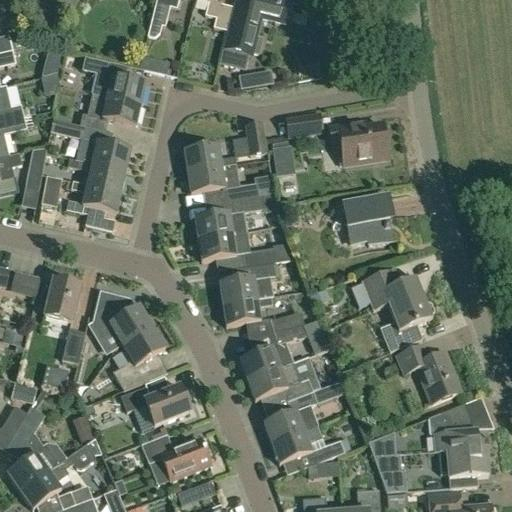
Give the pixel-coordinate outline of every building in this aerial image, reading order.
[(187,0),(195,2),(195,0),(156,0),(147,40),(154,42),(159,37),(161,29),(165,30),(169,10),(176,12),(179,0),(187,0)] [(226,34),(232,10),(221,7),(222,0),(195,0),(195,2),(208,5),(205,19),(215,21),(213,31),(226,34)] [(236,1),(220,66),(244,72),(247,58),(251,59),(252,56),(258,57),(262,42),(256,40),(260,21),(287,27),(292,5),(298,6),(299,0),(252,0),(251,5),(236,1)] [(0,56),(12,53),(8,38),(0,39),(0,56)] [(12,53),(0,56),(0,70),(15,67),(12,53)] [(97,77),(92,97),(140,108),(145,87),(123,82),(126,71),(110,67),(107,79),(97,77)] [(254,78),(256,90),(272,88),(270,76),(254,78)] [(140,108),(92,97),(87,118),(82,117),(79,129),(104,135),(107,124),(135,130),(140,108)] [(0,126),(23,120),(20,109),(0,113),(0,126)] [(0,160),(8,159),(3,138),(38,129),(35,118),(23,120),(0,126),(0,160)] [(288,140),(321,135),(319,119),(286,124),(288,140)] [(125,174),(130,153),(109,148),(112,137),(53,123),(50,136),(80,143),(75,163),(125,174)] [(249,160),(268,157),(262,126),(244,129),(249,160)] [(343,169),(387,162),(381,128),(355,132),(354,128),(329,131),(331,149),(340,148),(343,169)] [(186,176),(235,169),(234,160),(220,163),(217,149),(183,154),(186,176)] [(31,154),(25,191),(38,193),(46,151),(31,154)] [(18,157),(8,159),(0,160),(0,183),(13,181),(11,172),(21,169),(18,157)] [(89,175),(86,188),(120,196),(125,174),(75,163),(69,162),(67,170),(89,175)] [(258,199),(256,187),(239,190),(235,169),(186,176),(190,198),(229,192),(230,204),(258,199)] [(56,211),(61,183),(46,180),(41,208),(56,211)] [(116,217),(120,196),(86,188),(72,184),(70,193),(84,196),(81,210),(83,210),(81,217),(98,221),(99,214),(116,217)] [(262,199),(258,199),(230,204),(232,217),(229,218),(228,216),(194,221),(197,243),(246,236),(243,216),(264,212),(262,199)] [(385,216),(390,215),(387,200),(343,208),(350,248),(367,245),(368,248),(390,244),(385,216)] [(243,271),(255,269),(275,266),(273,252),(249,256),(246,236),(197,243),(201,265),(235,260),(235,258),(241,258),(243,271)] [(296,265),(289,247),(275,252),(281,270),(296,265)] [(269,281),(277,280),(275,266),(255,269),(257,280),(218,286),(222,308),(271,301),(273,300),(269,281)] [(0,289),(4,291),(8,273),(0,271),(0,289)] [(426,308),(415,282),(400,288),(394,272),(361,285),(372,314),(387,309),(398,336),(432,323),(430,319),(432,319),(433,316),(430,309),(427,307),(426,308)] [(71,327),(80,290),(52,283),(44,320),(71,327)] [(113,335),(121,349),(151,331),(138,310),(119,322),(112,310),(115,298),(99,295),(92,326),(101,341),(113,335)] [(279,301),(282,317),(310,311),(306,295),(279,301)] [(271,301),(222,308),(225,330),(260,325),(258,311),(272,309),(271,301)] [(272,336),(304,328),(300,316),(269,324),(272,336)] [(285,346),(307,340),(304,328),(272,336),(276,348),(271,351),(239,363),(247,384),(293,367),(285,346)] [(3,341),(23,346),(25,336),(5,331),(3,341)] [(164,352),(151,331),(121,349),(131,365),(112,376),(123,394),(150,384),(144,374),(146,373),(141,366),(164,352)] [(78,367),(85,336),(69,332),(61,363),(78,367)] [(430,408),(461,396),(445,356),(428,363),(422,349),(396,360),(404,378),(416,373),(430,408)] [(254,405),(282,394),(286,405),(312,396),(308,384),(300,387),(293,367),(247,384),(254,405)] [(189,416),(185,406),(189,405),(190,402),(186,391),(183,390),(180,391),(179,390),(150,401),(146,390),(120,400),(126,416),(145,408),(154,430),(189,416)] [(263,427),(271,448),(317,430),(314,422),(315,422),(310,409),(317,407),(312,396),(286,405),(290,416),(263,427)] [(464,407),(440,417),(429,422),(430,438),(434,438),(435,456),(446,455),(448,483),(488,479),(486,451),(478,451),(477,434),(472,435),(470,423),(464,407)] [(2,431),(14,438),(26,418),(15,410),(2,431)] [(22,465),(22,466),(6,477),(19,495),(66,462),(56,447),(47,446),(43,449),(34,436),(45,420),(31,411),(26,418),(14,438),(26,445),(29,451),(18,458),(22,464),(22,465)] [(85,444),(97,438),(86,417),(74,424),(85,444)] [(322,442),(317,430),(271,448),(279,468),(311,456),(308,448),(322,442)] [(170,484),(210,469),(200,442),(172,453),(166,438),(140,448),(148,467),(162,462),(170,484)] [(96,442),(87,448),(94,458),(102,457),(96,442)] [(337,459),(344,456),(340,444),(328,449),(332,461),(337,459)] [(87,447),(66,462),(19,495),(30,511),(33,511),(61,493),(56,486),(68,477),(65,473),(73,467),(76,472),(82,473),(93,465),(95,459),(94,458),(87,448),(87,447)] [(345,479),(339,460),(320,466),(326,485),(345,479)] [(379,478),(399,476),(398,460),(374,462),(379,478)] [(121,505),(116,493),(103,498),(108,510),(121,505)] [(379,511),(378,493),(356,495),(357,511),(379,511)] [(490,511),(490,507),(460,510),(459,495),(428,498),(428,511),(490,511)] [(57,501),(61,511),(66,511),(74,509),(69,497),(57,501)] [(203,511),(214,510),(212,498),(187,504),(188,511),(203,511)] [(95,511),(92,502),(74,509),(66,511),(95,511)] [(325,511),(325,502),(303,504),(303,511),(325,511)]
